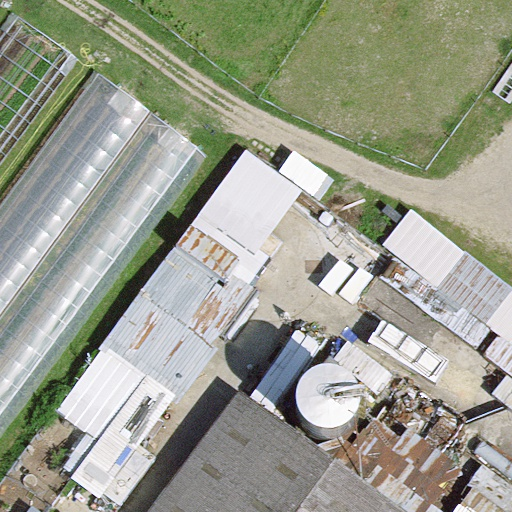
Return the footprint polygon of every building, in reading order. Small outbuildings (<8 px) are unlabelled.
[(15,9),(0,29),(0,160),(77,56),(15,9)] [(98,77),(0,209),(0,407),(197,143),(98,77)] [(511,273),(426,204),(386,254),(492,339),(505,323),(511,328),(511,273)] [(329,389),(316,387),(303,390),(293,397),(286,408),(284,421),(287,433),(294,444),(305,450),(318,452),(330,450),(341,442),(348,431),(350,419),(347,406),(339,396),(329,389)] [(160,511),(398,511),(245,398),(160,511)]
